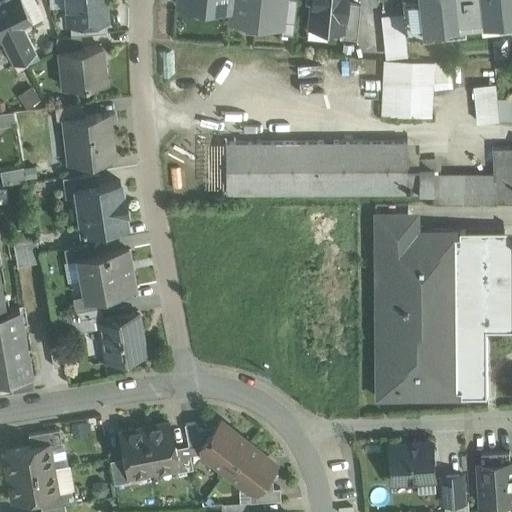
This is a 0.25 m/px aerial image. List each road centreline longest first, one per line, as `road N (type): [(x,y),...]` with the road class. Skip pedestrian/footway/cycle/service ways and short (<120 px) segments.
road 1 (residential): [(140,0),(148,163),(185,378)]
road 2 (residential): [(297,426),(511,415)]
road 3 (residential): [(0,411),(185,378)]
road 4 (residential): [(185,378),(244,386),(297,426)]
